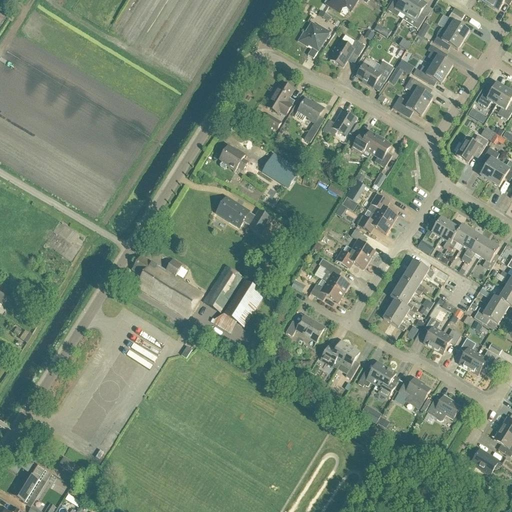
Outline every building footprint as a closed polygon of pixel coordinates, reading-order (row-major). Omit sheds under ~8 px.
[(329,0),(325,6),(340,16),(343,12),(347,11),(351,14),(359,2),(358,1),(359,0),(329,0)] [(406,17),(416,0),(401,0),(400,2),(396,0),(394,0),(387,12),(397,18),(400,14),(406,17)] [(408,25),(418,31),(426,18),(421,15),(426,8),(427,6),(416,0),(406,17),(411,20),(408,25)] [(511,0),(492,0),(488,6),(499,12),(504,3),(509,7),(511,1),(511,0)] [(442,30),(464,42),(469,33),(459,26),(465,16),(454,10),(442,30)] [(317,28),(312,25),(306,35),(304,34),(298,43),(308,49),(309,47),(312,49),(308,57),(314,60),(330,34),(318,27),(317,28)] [(380,36),(383,30),(377,27),(374,32),(380,36)] [(423,39),(427,33),(422,29),(418,36),(423,39)] [(464,42),(442,30),(441,31),(440,32),(439,34),(438,35),(437,37),(437,39),(433,44),(444,50),(447,45),(458,52),(464,42)] [(371,43),(375,36),(368,32),(364,39),(371,43)] [(405,43),(402,41),(399,46),(402,48),(407,51),(410,47),(405,43)] [(330,62),(343,70),(347,63),(352,55),(358,59),(365,48),(355,42),(351,49),(342,43),(337,51),(335,50),(333,54),(334,55),(330,62)] [(389,54),(393,48),(386,43),(382,50),(389,54)] [(432,68),(447,77),(453,67),(434,56),(437,51),(431,47),(428,52),(431,54),(428,59),(434,63),(432,68)] [(373,89),(378,82),(384,85),(391,74),(393,70),(383,64),(380,68),(376,74),(364,67),(365,66),(364,66),(357,78),(363,82),(363,84),(373,90),(373,89)] [(423,69),(420,73),(416,71),(413,76),(427,85),(430,80),(437,84),(441,86),(447,77),(432,68),(429,72),(427,71),(423,69)] [(401,78),(404,74),(397,69),(394,74),(401,78)] [(491,81),(492,75),(482,72),(481,78),(491,81)] [(422,93),(425,88),(411,79),(405,90),(415,95),(412,100),(427,109),(433,100),(429,97),(422,93)] [(286,117),(292,107),(294,103),(289,100),(294,92),(281,84),(266,108),(279,116),(280,114),(286,117)] [(491,104),(496,107),(506,91),(496,85),(490,95),(485,92),(478,104),(487,110),(491,104)] [(511,94),(506,91),(496,107),(501,110),(498,116),(507,122),(511,114),(511,108),(509,107),(511,102),(511,94)] [(253,109),(260,113),(268,100),(262,96),(253,109)] [(427,109),(412,100),(409,104),(400,98),(392,110),(406,119),(410,112),(421,119),(427,109)] [(317,108),(306,101),(298,113),(306,118),(310,120),(309,122),(315,125),(324,110),(318,107),(317,108)] [(456,122),(460,116),(455,112),(451,118),(456,122)] [(474,121),(477,115),(472,112),(468,118),(474,121)] [(298,113),(295,118),(303,123),(306,118),(304,117),(298,113)] [(346,138),(356,121),(343,113),(335,125),(329,122),(323,132),(334,139),(337,133),(346,138)] [(278,133),(283,125),(268,116),(263,124),(278,133)] [(304,142),(310,146),(319,131),(314,127),(304,142)] [(500,138),(503,133),(497,129),(494,135),(500,138)] [(490,141),(493,136),(485,130),(481,136),(490,141)] [(371,156),(381,140),(370,134),(365,141),(360,138),(352,150),(368,160),(371,156)] [(506,134),(503,139),(508,142),(511,137),(506,134)] [(479,159),(488,144),(478,138),(474,145),(467,141),(456,158),(468,165),(474,156),(479,159)] [(381,140),(371,156),(377,159),(374,164),(385,170),(392,158),(387,155),(392,147),(381,140)] [(237,154),(228,148),(220,162),(222,163),(220,166),(220,168),(224,171),(226,170),(227,168),(235,173),(238,168),(243,171),(248,164),(243,161),(245,157),(238,152),(237,154)] [(490,183),(500,166),(495,163),(500,156),(490,150),(480,165),(486,168),(480,177),(490,183)] [(273,157),(264,172),(290,188),(299,174),(273,157)] [(500,166),(490,183),(499,189),(505,180),(510,183),(511,179),(511,164),(510,163),(506,169),(500,166)] [(362,184),(366,176),(361,173),(356,181),(362,184)] [(379,189),(385,178),(380,175),(373,186),(379,189)] [(466,183),(473,188),(477,183),(470,177),(466,183)] [(335,192),(338,195),(335,197),(338,202),(348,194),(342,187),(335,192)] [(495,193),(491,194),(490,188),(487,189),(489,203),(496,202),(495,193)] [(367,212),(392,228),(398,218),(384,209),(388,204),(377,197),(367,212)] [(511,202),(503,197),(499,205),(511,212),(511,202)] [(226,199),(219,211),(233,220),(231,224),(239,229),(239,230),(239,231),(243,224),(261,235),(267,226),(254,217),(249,215),(250,214),(249,213),(249,214),(227,200),(227,199),(226,199)] [(348,211),(341,206),(335,217),(342,221),(348,211)] [(386,237),(392,228),(367,212),(358,227),(369,234),(372,228),(386,237)] [(205,214),(200,221),(225,238),(230,231),(205,214)] [(441,241),(451,226),(441,220),(432,235),(428,232),(425,238),(433,243),(436,237),(441,241)] [(41,221),(34,232),(52,244),(57,236),(61,240),(64,236),(59,233),(41,221)] [(460,231),(451,226),(441,241),(447,244),(443,249),(447,252),(447,251),(450,248),(451,246),(453,242),(460,231)] [(462,248),(472,233),(462,227),(460,231),(453,242),(451,246),(450,248),(453,250),(454,250),(457,245),(462,248)] [(34,232),(27,243),(45,255),(50,258),(52,254),(47,251),(52,244),(34,232)] [(468,259),(481,239),(472,233),(462,248),(468,251),(464,257),(465,257),(468,259)] [(334,240),(339,245),(345,239),(339,234),(334,240)] [(481,259),(490,244),(481,239),(468,259),(470,260),(472,261),(475,256),(481,259)] [(352,252),(370,263),(376,253),(358,242),(352,252)] [(27,243),(20,254),(38,266),(42,259),(47,262),(50,258),(45,255),(27,243)] [(318,254),(322,247),(317,244),(313,251),(318,254)] [(423,252),(426,247),(420,244),(417,249),(423,252)] [(490,244),(481,259),(486,263),(483,268),(490,273),(499,259),(496,256),(499,250),(490,244)] [(370,263),(352,252),(347,249),(343,254),(342,253),(336,263),(349,271),(353,265),(364,272),(370,263)] [(20,254),(13,265),(31,277),(36,280),(38,276),(33,273),(38,266),(20,254)] [(436,259),(441,262),(444,257),(439,254),(436,259)] [(159,269),(141,258),(132,272),(143,279),(137,288),(188,321),(204,296),(175,278),(182,267),(173,262),(166,273),(159,268),(159,269)] [(326,285),(344,296),(350,287),(336,278),(340,272),(323,261),(319,267),(326,271),(323,275),(325,276),(322,282),(326,285)] [(408,272),(423,281),(426,276),(432,279),(434,276),(429,272),(414,263),(408,272)] [(13,265),(6,277),(23,288),(28,291),(31,287),(26,284),(31,277),(13,265)] [(221,316),(244,281),(226,269),(203,304),(221,316)] [(402,281),(423,294),(425,290),(420,287),(423,281),(408,272),(402,281)] [(511,296),(511,284),(505,280),(502,283),(508,287),(504,292),(511,296)] [(420,298),(423,294),(402,281),(397,290),(412,300),(415,295),(420,298)] [(339,305),(344,296),(326,285),(322,282),(318,288),(316,286),(310,296),(321,303),(325,297),(339,305)] [(245,284),(224,317),(238,326),(258,293),(245,284)] [(408,305),(412,300),(397,290),(391,300),(395,303),(395,302),(406,309),(410,311),(411,312),(415,315),(418,311),(414,308),(408,305)] [(511,309),(511,296),(504,292),(501,297),(496,294),(493,298),(495,299),(495,298),(499,301),(509,308),(511,309)] [(495,299),(493,298),(489,295),(487,299),(492,303),(489,308),(504,317),(509,308),(499,301),(495,298),(495,299)] [(426,301),(423,306),(430,311),(433,305),(426,301)] [(413,319),(415,315),(411,312),(410,311),(406,309),(395,302),(395,303),(389,311),(404,321),(407,315),(413,319)] [(498,327),(504,317),(489,308),(485,313),(480,310),(478,314),(474,320),(486,327),(490,322),(498,327)] [(425,309),(421,315),(425,318),(429,312),(425,309)] [(401,326),(404,321),(389,311),(383,321),(398,330),(404,333),(406,329),(401,326)] [(325,330),(304,318),(299,327),(293,323),(286,335),(292,338),(296,332),(317,344),(325,330)] [(433,351),(443,335),(437,331),(441,325),(431,320),(425,331),(430,334),(424,345),(433,351)] [(419,322),(415,328),(420,331),(424,325),(419,322)] [(476,323),(472,329),(478,333),(482,326),(476,323)] [(18,338),(21,332),(16,329),(13,335),(18,338)] [(413,329),(410,334),(415,337),(418,332),(414,330),(413,329)] [(25,331),(19,340),(26,344),(31,335),(25,331)] [(443,335),(433,351),(443,357),(449,345),(455,349),(461,337),(452,332),(449,338),(443,335)] [(468,372),(478,356),(472,352),(476,346),(467,341),(460,352),(465,355),(459,366),(468,372)] [(10,354),(12,350),(1,343),(0,345),(0,354),(3,357),(6,352),(10,354)] [(340,366),(351,349),(341,343),(334,354),(328,350),(321,361),(333,368),(336,363),(340,366)] [(499,356),(502,351),(492,345),(489,351),(499,356)] [(187,360),(192,351),(187,348),(182,357),(187,360)] [(351,349),(340,366),(337,371),(343,374),(347,376),(346,378),(351,382),(360,366),(355,363),(360,354),(351,349)] [(478,356),(468,372),(478,377),(485,366),(490,369),(497,358),(487,353),(484,359),(478,356)] [(376,387),(387,370),(377,364),(372,373),(367,370),(358,386),(363,389),(364,387),(368,389),(371,384),(376,387)] [(387,370),(376,387),(381,390),(379,395),(388,401),(400,381),(395,378),(396,376),(387,370)] [(399,395),(397,398),(406,403),(419,411),(423,404),(431,392),(424,388),(425,387),(414,380),(410,386),(405,383),(399,395)] [(454,404),(444,398),(440,404),(435,401),(427,415),(441,423),(443,423),(447,417),(453,421),(460,410),(453,405),(454,404)] [(382,420),(378,426),(386,430),(389,424),(382,420)] [(500,431),(511,438),(511,422),(507,420),(500,431)] [(511,446),(511,447),(511,446),(511,438),(500,431),(494,442),(501,447),(498,452),(511,460),(511,457),(511,446)] [(502,466),(480,452),(471,465),(490,477),(494,471),(495,472),(499,470),(500,468),(511,474),(511,464),(505,460),(502,466)] [(74,477),(79,469),(64,459),(59,467),(74,477)] [(35,473),(46,480),(48,476),(49,474),(38,468),(37,467),(36,469),(34,472),(35,473)] [(43,486),(32,478),(28,484),(20,479),(17,485),(18,485),(11,496),(25,505),(33,492),(38,495),(43,486)] [(68,495),(65,501),(70,505),(74,499),(68,495)]
